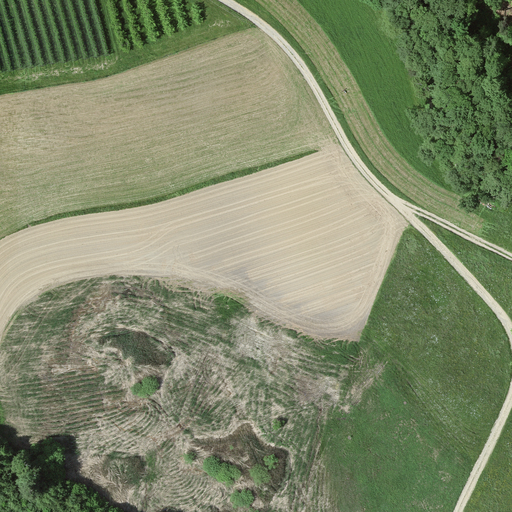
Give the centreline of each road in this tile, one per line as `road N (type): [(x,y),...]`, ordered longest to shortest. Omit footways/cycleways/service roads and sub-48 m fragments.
road 1 (track): [(401,207),(364,173),(287,45),(224,0)]
road 2 (track): [(401,207),(493,301),(511,332)]
road 3 (track): [(511,388),(459,511)]
road 4 (track): [(511,257),(401,207)]
